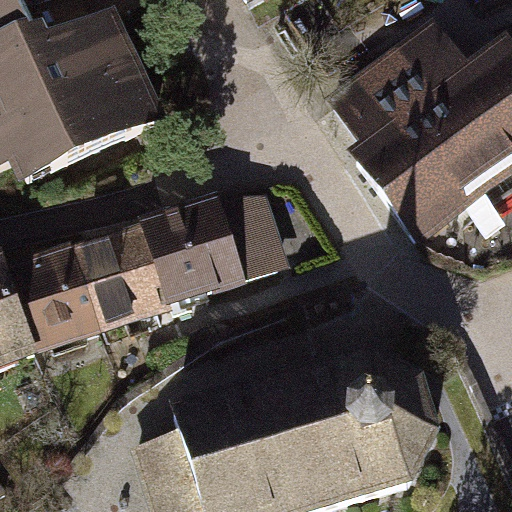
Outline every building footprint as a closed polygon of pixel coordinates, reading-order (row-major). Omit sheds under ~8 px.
[(0,0),(0,45),(78,5),(88,0),(0,0)] [(232,0),(240,13),(263,0),(232,0)] [(0,45),(0,187),(7,185),(16,203),(171,138),(112,15),(92,24),(78,5),(0,45)] [(511,62),(500,45),(464,69),(432,23),(347,80),(362,102),(331,123),(418,250),(461,221),(476,244),(511,219),(511,62)] [(295,280),(274,204),(139,242),(160,317),(295,280)] [(160,317),(139,242),(6,274),(32,361),(160,317)] [(32,361),(6,274),(3,267),(0,267),(0,377),(33,367),(32,361)] [(177,442),(134,454),(152,511),(341,511),(414,489),(442,445),(425,386),(368,358),(169,415),(177,442)]
